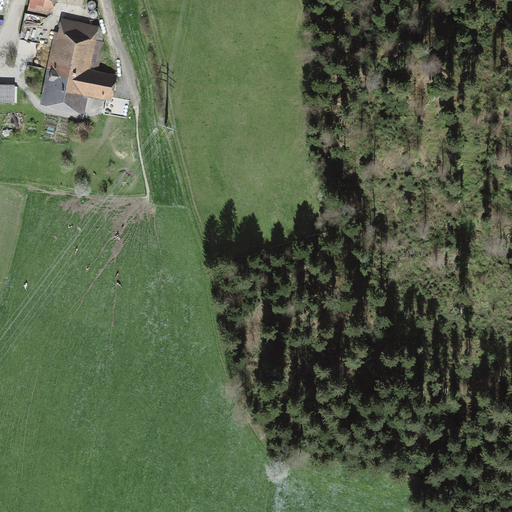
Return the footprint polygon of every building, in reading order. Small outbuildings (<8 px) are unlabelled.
[(52,0),(32,0),(30,10),(50,14),(52,0)] [(22,45),(39,48),(44,18),(27,15),(22,45)] [(109,97),(113,78),(95,74),(102,43),(101,31),(95,30),(96,28),(63,21),(47,99),(79,105),(81,95),(105,100),(103,113),(113,115),(115,98),(109,97)] [(14,86),(0,85),(0,102),(14,102),(14,86)] [(72,171),(96,176),(101,155),(76,150),(72,171)]
